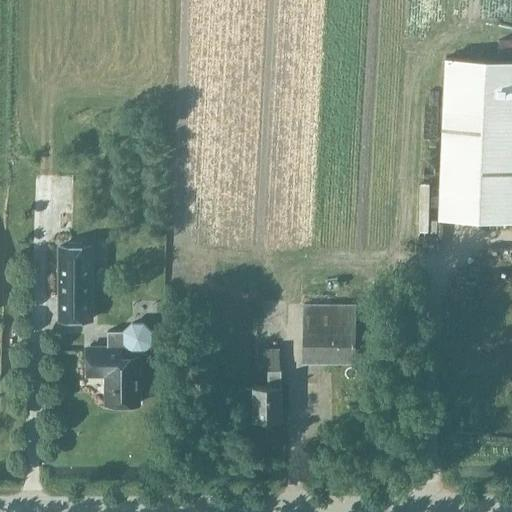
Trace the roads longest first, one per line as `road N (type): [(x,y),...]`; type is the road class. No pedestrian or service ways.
road 1 (unclassified): [(511,508),(162,511)]
road 2 (unknown): [(26,511),(36,187)]
road 3 (unknown): [(422,509),(441,236)]
